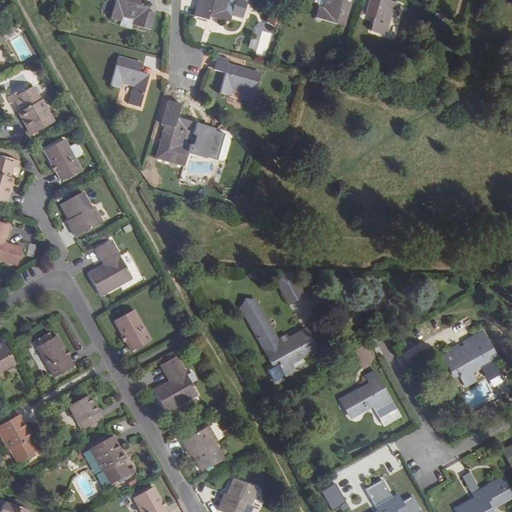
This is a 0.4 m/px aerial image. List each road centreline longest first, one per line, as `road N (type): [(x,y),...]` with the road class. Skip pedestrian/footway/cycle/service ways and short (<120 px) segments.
road 1 (track): [(18,0),(304,511)]
road 2 (residential): [(194,511),(57,281)]
road 3 (residential): [(384,344),(443,453)]
